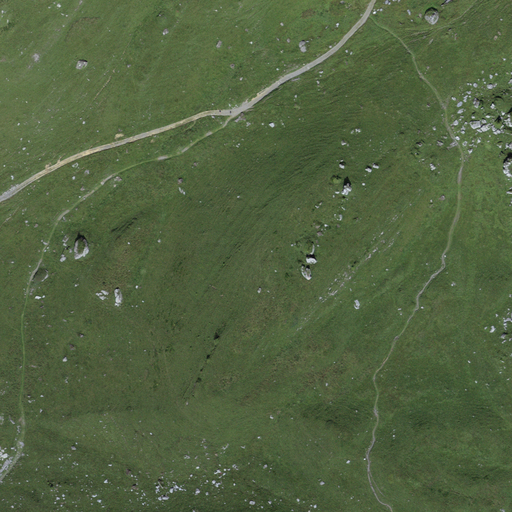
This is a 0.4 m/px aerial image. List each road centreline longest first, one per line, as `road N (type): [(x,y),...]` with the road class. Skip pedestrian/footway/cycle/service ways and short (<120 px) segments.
road 1 (track): [(237,111),(212,111),(55,164),(0,197)]
road 2 (track): [(374,0),(336,48),(237,111)]
